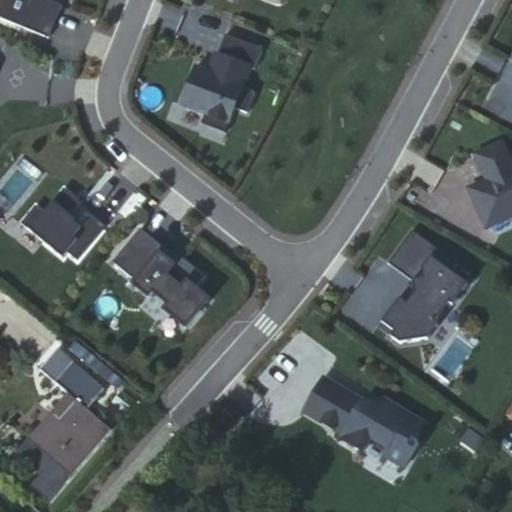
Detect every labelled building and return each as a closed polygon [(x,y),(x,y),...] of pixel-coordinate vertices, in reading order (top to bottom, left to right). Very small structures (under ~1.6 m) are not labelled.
[(28,0),(17,28),(45,39),(59,6),(43,0),(28,0)] [(261,52),(223,37),(216,58),(218,59),(211,76),(193,69),(179,107),(204,117),(200,127),(223,135),(233,111),(245,116),(253,95),(241,90),(248,71),(253,72),(261,52)] [(511,168),(502,146),(475,158),(486,184),(469,192),(485,231),(511,219),(511,168)] [(65,257),(75,265),(103,230),(89,218),(78,231),(72,226),(74,224),(68,219),(79,206),(62,192),(42,216),(33,209),(18,227),(60,262),(65,257)] [(137,232),(110,265),(132,284),(130,287),(146,300),(150,295),(165,308),(161,313),(183,331),(206,303),(193,292),(202,280),(178,260),(171,268),(156,257),(161,251),(137,232)] [(390,341),(399,348),(428,344),(440,328),(437,325),(450,307),(453,309),(468,289),(431,261),(437,253),(411,234),(387,267),(412,286),(381,328),(394,336),(390,341)] [(378,332),(390,341),(394,336),(381,328),(378,332)] [(54,385),(71,365),(54,351),(38,371),(54,385)] [(53,463),(70,478),(71,478),(111,433),(87,412),(104,393),(72,365),(71,365),(54,385),(67,396),(54,411),(58,415),(37,441),(57,458),(53,463)] [(338,443),(361,456),(369,443),(384,452),(380,459),(402,472),(416,448),(411,445),(422,427),(383,403),(365,408),(363,411),(360,409),(361,406),(321,382),(301,416),(340,439),(338,443)] [(54,411),(32,437),(37,441),(58,415),(54,411)] [(32,437),(28,441),(53,463),(57,458),(37,441),(32,437)] [(53,463),(28,441),(16,455),(40,476),(29,488),(48,505),(70,478),(53,463)]
